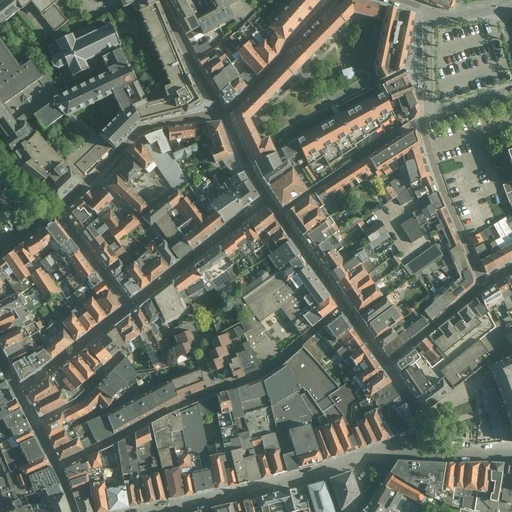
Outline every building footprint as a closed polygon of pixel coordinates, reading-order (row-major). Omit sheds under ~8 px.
[(10,152),(19,146),(21,149),(10,157),(19,169),(40,186),(45,191),(57,204),(85,177),(84,175),(112,148),(114,150),(134,130),(139,125),(185,113),(203,103),(192,86),(193,86),(189,78),(188,78),(157,4),(155,0),(120,0),(125,8),(136,3),(139,11),(170,86),(163,89),(164,90),(143,98),(142,97),(130,72),(135,69),(130,61),(126,63),(118,48),(120,47),(119,46),(120,45),(120,44),(119,45),(117,40),(117,39),(118,38),(115,31),(113,32),(113,31),(112,31),(110,26),(111,26),(111,25),(110,26),(109,24),(108,25),(109,26),(103,29),(102,28),(102,29),(97,31),(97,30),(96,31),(93,25),(71,35),(57,41),(57,40),(55,41),(55,42),(47,46),(53,57),(51,63),(54,68),(59,68),(69,87),(57,92),(51,83),(53,82),(46,73),(40,77),(30,62),(20,69),(0,41),(0,25),(17,13),(41,43),(67,23),(53,5),(59,0),(5,0),(0,4),(0,130),(7,141),(4,143),(10,152)] [(189,1),(188,0),(169,0),(175,9),(189,1)] [(240,0),(233,0),(235,2),(231,5),(197,23),(199,28),(202,33),(203,36),(233,20),(235,23),(239,18),(242,21),(252,11),(243,3),(240,0)] [(212,0),(213,2),(211,3),(215,10),(224,6),(232,1),(230,0),(212,0)] [(292,56),(289,58),(289,59),(288,59),(288,60),(232,116),(254,162),(275,153),(268,138),(260,142),(254,130),(249,120),(290,77),(292,75),(292,76),(294,74),(309,59),(309,58),(344,23),(353,13),(378,19),(378,18),(380,19),(380,15),(379,15),(380,9),(378,9),(378,5),(357,0),(346,0),(293,55),(292,55),(292,56)] [(315,6),(308,0),(293,0),(290,4),(305,18),(315,6)] [(431,0),(429,5),(449,11),(452,10),(454,3),(446,1),(444,0),(431,0)] [(196,14),(189,1),(175,9),(181,21),(193,15),(196,14)] [(305,18),(290,4),(279,16),(294,30),(305,18)] [(373,70),(379,81),(403,69),(414,17),(414,16),(403,12),(403,13),(402,15),(397,13),(397,11),(386,7),(386,8),(383,21),(382,28),(374,27),(368,56),(375,58),(373,70)] [(255,13),(247,22),(249,25),(251,27),(254,23),(258,20),(259,18),(255,13)] [(181,21),(178,22),(185,35),(190,32),(193,38),(202,33),(199,28),(197,23),(193,15),(181,21)] [(294,30),(279,16),(268,28),(274,33),(284,42),(294,30)] [(268,28),(258,20),(254,23),(264,32),(261,36),(276,56),(284,42),(274,33),(268,28)] [(261,36),(257,32),(251,36),(260,46),(255,51),(267,65),(276,56),(261,36)] [(207,43),(193,50),(196,56),(210,48),(207,43)] [(252,47),(248,43),(237,53),(249,68),(256,76),(256,77),(267,65),(255,51),(252,47)] [(231,64),(222,52),(209,61),(205,55),(197,60),(210,80),(231,64)] [(239,76),(231,64),(210,80),(218,94),(228,86),(237,78),(241,82),(243,80),(246,77),(242,73),(239,76)] [(403,70),(403,69),(379,81),(379,82),(382,81),(385,86),(382,87),(382,86),(381,86),(387,97),(388,96),(389,100),(392,98),(393,101),(413,93),(409,85),(407,83),(408,83),(406,79),(407,78),(403,70)] [(246,87),(241,82),(237,78),(228,86),(237,96),(246,87)] [(237,96),(228,86),(218,94),(223,102),(225,104),(227,105),(237,96)] [(418,106),(413,93),(393,101),(394,102),(390,104),(393,108),(399,105),(403,113),(416,106),(418,106)] [(382,95),(296,143),(301,152),(309,166),(308,166),(308,167),(323,157),(328,165),(327,166),(356,147),(355,147),(354,146),(382,128),(381,127),(381,128),(380,127),(395,117),(395,116),(394,117),(382,95)] [(421,115),(418,106),(416,106),(403,113),(396,116),(402,127),(421,115)] [(220,123),(205,124),(211,141),(225,136),(220,123)] [(194,132),(193,125),(180,127),(182,138),(195,136),(194,132)] [(182,138),(180,127),(167,128),(169,140),(182,138)] [(172,154),(162,129),(149,134),(143,136),(143,137),(144,137),(148,144),(150,146),(155,143),(157,147),(161,158),(172,154)] [(400,137),(367,158),(374,168),(377,173),(382,170),(385,175),(386,176),(392,173),(388,167),(403,158),(421,147),(417,135),(411,130),(400,137)] [(228,146),(225,136),(211,141),(215,150),(208,152),(212,159),(215,165),(222,161),(232,155),(231,153),(228,146)] [(301,152),(296,143),(296,142),(275,153),(254,162),(262,178),(287,161),(301,152)] [(150,146),(148,144),(143,147),(150,158),(152,161),(175,194),(177,192),(187,183),(175,162),(172,155),(172,154),(161,158),(157,147),(155,143),(150,146)] [(196,144),(172,155),(175,162),(182,159),(182,160),(191,156),(191,155),(196,153),(198,148),(196,144)] [(133,146),(127,152),(148,175),(156,167),(142,148),(140,147),(137,150),(133,146)] [(405,165),(424,158),(421,147),(403,158),(405,165)] [(236,161),(232,155),(222,161),(226,168),(236,161)] [(374,168),(367,158),(358,164),(368,178),(375,174),(377,173),(374,168)] [(426,166),(424,158),(405,165),(404,165),(398,170),(400,173),(395,175),(398,179),(401,177),(406,174),(426,166)] [(294,172),(287,161),(262,178),(282,208),(286,206),(307,191),(294,172)] [(141,170),(132,162),(119,175),(127,184),(141,170)] [(368,178),(358,164),(350,170),(359,184),(368,178)] [(429,176),(426,166),(406,174),(401,177),(402,181),(409,179),(410,184),(409,184),(410,186),(420,179),(429,176)] [(302,171),(311,184),(315,181),(307,168),(302,171)] [(361,187),(359,184),(350,170),(340,176),(349,191),(351,194),(361,187)] [(385,175),(382,170),(377,173),(375,174),(378,179),(385,175)] [(243,173),(228,180),(223,184),(229,191),(241,210),(242,210),(258,198),(245,178),(243,173)] [(388,180),(386,176),(385,175),(378,179),(381,184),(388,180)] [(349,191),(340,176),(331,182),(340,196),(343,194),(349,191)] [(433,185),(429,176),(420,179),(410,186),(410,187),(412,189),(415,188),(417,191),(433,185)] [(116,177),(108,186),(108,187),(140,217),(148,207),(116,177)] [(389,184),(391,187),(396,197),(401,194),(394,181),(389,184)] [(340,196),(331,182),(321,188),(330,202),(340,196)] [(437,193),(433,185),(417,191),(413,193),(416,198),(417,200),(421,198),(426,195),(427,198),(436,194),(437,194),(437,193)] [(396,197),(391,187),(380,193),(387,203),(395,198),(396,197)] [(410,187),(401,194),(406,202),(407,203),(416,198),(413,193),(412,189),(410,187)] [(330,202),(321,188),(309,197),(311,201),(315,198),(316,199),(316,201),(319,205),(323,206),(330,202)] [(112,200),(103,190),(95,198),(88,192),(82,198),(82,199),(80,200),(92,212),(93,211),(96,214),(97,217),(98,216),(98,217),(99,219),(108,230),(111,233),(119,227),(126,235),(141,223),(131,214),(120,224),(112,214),(116,209),(110,203),(112,200)] [(241,210),(229,191),(211,205),(206,196),(199,201),(202,206),(208,215),(209,216),(209,217),(214,213),(223,225),(241,210)] [(184,200),(177,192),(175,194),(165,201),(142,219),(151,226),(165,215),(172,210),(175,208),(179,205),(178,205),(184,200)] [(396,197),(395,198),(401,207),(406,202),(401,194),(396,197)] [(443,208),(440,201),(437,194),(436,194),(427,198),(430,206),(412,214),(413,217),(419,229),(425,224),(427,228),(433,223),(437,220),(434,213),(443,208)] [(311,201),(309,197),(300,203),(286,213),(303,237),(325,221),(311,201)] [(185,199),(184,200),(178,205),(179,205),(205,240),(223,225),(214,213),(209,217),(209,216),(204,220),(192,204),(190,205),(185,199)] [(92,212),(80,200),(70,209),(73,213),(79,212),(82,209),(89,219),(96,214),(93,211),(92,212)] [(205,240),(179,205),(175,208),(185,222),(176,231),(191,251),(205,240)] [(444,208),(443,208),(434,213),(437,220),(433,223),(435,227),(439,225),(438,222),(448,217),(444,208)] [(73,213),(70,209),(64,214),(81,234),(99,219),(98,217),(98,216),(97,217),(96,214),(89,219),(82,209),(79,212),(73,213)] [(267,211),(249,225),(254,235),(257,232),(273,220),(267,211)] [(191,251),(176,231),(165,215),(151,226),(171,250),(178,261),(191,251)] [(364,220),(360,215),(353,220),(357,225),(364,220)] [(419,229),(413,217),(400,226),(411,244),(423,236),(419,229)] [(452,226),(448,217),(438,222),(439,225),(435,227),(438,234),(439,235),(443,234),(442,231),(452,226)] [(338,231),(334,225),(329,218),(325,221),(303,237),(313,250),(334,234),(338,231)] [(81,234),(94,251),(104,243),(99,237),(108,230),(99,219),(81,234)] [(504,219),(497,223),(511,251),(511,233),(510,229),(505,220),(504,219)] [(274,222),(273,220),(257,232),(254,235),(261,247),(263,244),(270,238),(269,236),(279,228),(274,222)] [(353,220),(338,231),(334,234),(313,250),(320,260),(330,253),(333,257),(335,256),(343,250),(335,239),(339,236),(341,237),(357,225),(353,220)] [(54,221),(49,225),(42,230),(51,242),(48,244),(49,245),(48,246),(47,248),(48,250),(50,249),(54,253),(70,241),(54,221)] [(372,227),(364,233),(363,234),(369,243),(386,231),(380,222),(372,227)] [(511,259),(511,251),(497,223),(493,226),(500,238),(494,242),(500,252),(506,263),(511,259)] [(254,235),(249,225),(239,232),(252,253),(253,254),(254,254),(259,262),(265,258),(261,253),(267,249),(263,244),(261,247),(254,235)] [(171,250),(151,226),(148,228),(154,237),(158,237),(150,243),(145,248),(148,252),(152,255),(156,252),(168,269),(178,261),(171,250)] [(455,235),(452,226),(442,231),(443,234),(439,235),(438,234),(432,237),(435,242),(438,241),(439,241),(440,241),(440,242),(455,235)] [(119,227),(111,233),(118,242),(123,238),(126,236),(126,235),(119,227)] [(281,230),(279,228),(269,236),(270,238),(263,244),(267,249),(270,255),(289,242),(288,242),(281,230)] [(51,242),(42,230),(34,236),(44,249),(49,245),(48,244),(51,242)] [(252,253),(239,232),(229,240),(242,261),(243,263),(242,263),(244,272),(252,268),(247,259),(253,254),(252,253)] [(487,239),(484,232),(469,239),(473,247),(487,239)] [(460,244),(455,235),(440,242),(441,243),(439,244),(441,248),(445,246),(447,250),(460,244)] [(44,249),(34,236),(22,244),(34,260),(39,256),(37,253),(44,249)] [(126,242),(123,238),(118,242),(121,246),(126,242)] [(242,261),(229,240),(219,248),(231,266),(236,263),(237,264),(235,265),(240,275),(242,274),(241,274),(244,272),(242,263),(243,263),(242,261)] [(75,248),(70,241),(54,253),(40,263),(42,267),(41,268),(48,277),(67,262),(63,256),(69,252),(70,254),(76,249),(75,248)] [(122,248),(121,246),(118,242),(109,249),(104,243),(94,251),(108,270),(118,262),(116,259),(113,254),(122,248)] [(298,256),(289,242),(270,255),(267,257),(275,268),(267,273),(263,271),(256,275),(256,280),(253,283),(256,287),(278,272),(277,271),(298,256)] [(500,252),(494,242),(490,244),(495,254),(490,257),(496,268),(506,263),(500,252)] [(39,269),(34,260),(22,244),(13,252),(29,277),(39,269)] [(399,253),(393,244),(389,247),(367,261),(360,267),(336,284),(343,294),(374,271),(389,260),(395,256),(399,253)] [(465,258),(460,244),(447,250),(448,252),(448,253),(450,259),(448,260),(448,261),(443,263),(444,266),(465,258)] [(483,244),(474,249),(477,256),(486,251),(483,244)] [(125,252),(122,248),(113,254),(116,259),(125,252)] [(231,266),(219,248),(192,268),(208,293),(214,289),(215,290),(217,292),(226,286),(228,287),(234,283),(229,268),(232,267),(231,266)] [(330,275),(336,284),(360,267),(367,261),(363,256),(365,254),(361,248),(356,252),(358,255),(354,257),(342,265),(330,274),(330,275)] [(78,252),(76,249),(70,254),(69,252),(63,256),(67,262),(78,253),(78,252)] [(29,277),(13,252),(1,260),(17,283),(11,288),(14,292),(17,296),(27,289),(34,284),(29,277)] [(152,255),(148,252),(132,264),(149,284),(168,269),(156,252),(152,255)] [(94,273),(78,253),(67,262),(86,286),(86,285),(84,282),(94,273)] [(330,253),(320,260),(330,274),(342,265),(335,256),(333,257),(330,253)] [(306,267),(298,256),(277,271),(278,272),(286,283),(288,280),(306,267)] [(401,264),(395,256),(389,260),(395,268),(401,264)] [(496,268),(490,257),(480,262),(485,274),(496,268)] [(470,270),(465,258),(444,266),(444,267),(440,269),(445,273),(454,269),(457,276),(457,277),(462,274),(470,270)] [(17,283),(1,260),(0,260),(0,274),(5,280),(10,287),(11,288),(17,283)] [(86,286),(67,262),(48,277),(60,293),(66,301),(74,294),(85,286),(86,286)] [(123,267),(118,262),(108,270),(114,278),(123,271),(124,270),(122,268),(123,267)] [(439,269),(433,263),(427,267),(431,273),(433,275),(439,269)] [(149,284),(132,264),(130,266),(124,270),(123,271),(125,273),(139,292),(149,284)] [(328,298),(306,267),(288,280),(310,311),(328,298)] [(431,273),(427,267),(421,272),(425,277),(425,278),(431,273)] [(48,277),(41,268),(39,269),(29,277),(34,284),(35,286),(48,277)] [(208,293),(192,268),(174,282),(179,293),(181,293),(184,301),(188,299),(188,298),(192,295),(194,299),(199,297),(198,296),(206,292),(207,293),(208,293)] [(474,282),(470,270),(462,274),(457,277),(457,276),(451,279),(450,277),(449,279),(453,283),(456,281),(465,293),(473,285),(474,282)] [(377,274),(374,271),(343,294),(350,303),(374,285),(370,280),(377,274)] [(286,283),(278,272),(256,287),(240,299),(242,304),(246,316),(248,319),(251,329),(245,333),(248,341),(251,350),(266,338),(268,340),(271,338),(266,330),(260,323),(280,309),(294,328),(302,322),(299,318),(310,311),(288,280),(286,283)] [(425,277),(421,272),(415,276),(419,281),(425,277)] [(101,283),(94,273),(84,282),(86,285),(90,291),(92,290),(101,283)] [(139,292),(125,273),(115,280),(129,298),(131,298),(139,292)] [(5,280),(0,274),(0,283),(1,284),(3,282),(8,289),(10,287),(5,280)] [(60,293),(48,277),(35,286),(46,302),(46,303),(51,300),(58,295),(60,293)] [(447,280),(446,278),(442,282),(444,285),(443,285),(457,300),(465,293),(456,281),(453,283),(449,279),(447,280)] [(382,279),(374,285),(350,303),(358,314),(382,297),(379,293),(376,289),(384,283),(382,279)] [(511,294),(505,280),(495,286),(503,303),(507,310),(508,313),(511,311),(511,305),(508,297),(511,294)] [(1,284),(0,283),(0,298),(14,292),(11,288),(10,287),(8,289),(3,282),(1,284)] [(179,293),(174,282),(151,300),(163,326),(191,313),(192,316),(195,314),(192,309),(191,306),(188,299),(184,301),(181,293),(179,293)] [(119,305),(101,283),(92,290),(99,299),(96,301),(108,316),(118,308),(119,305)] [(46,302),(35,286),(34,284),(27,289),(17,296),(14,292),(0,298),(0,317),(13,311),(24,305),(29,313),(46,302)] [(457,300),(443,285),(435,292),(448,307),(457,300)] [(88,290),(85,286),(74,294),(83,306),(97,324),(106,318),(92,298),(88,301),(83,294),(88,290)] [(495,286),(481,295),(483,305),(486,312),(503,303),(495,286)] [(402,301),(395,290),(359,316),(366,327),(393,307),(402,301)] [(448,307),(435,292),(429,298),(440,314),(448,307)] [(66,301),(60,293),(58,295),(63,303),(66,301)] [(234,308),(242,304),(240,299),(239,295),(228,303),(234,308)] [(485,364),(488,367),(511,354),(511,346),(506,337),(511,332),(511,322),(501,328),(499,322),(492,323),(486,312),(483,305),(481,295),(480,296),(475,300),(475,299),(428,337),(425,339),(412,350),(419,360),(421,358),(425,363),(431,372),(433,370),(436,374),(440,380),(450,393),(454,390),(485,364)] [(336,308),(328,298),(310,311),(299,318),(302,322),(294,328),(295,329),(296,329),(301,336),(311,328),(335,309),(335,308),(336,308)] [(440,314),(429,298),(425,302),(429,307),(423,311),(425,313),(420,316),(422,318),(427,325),(432,322),(440,314)] [(163,326),(151,300),(139,309),(151,330),(157,343),(162,340),(158,334),(159,334),(156,327),(161,324),(163,326)] [(71,304),(67,307),(73,315),(86,333),(97,324),(88,312),(83,306),(77,312),(71,304)] [(29,313),(24,305),(13,311),(16,314),(19,319),(15,321),(0,329),(0,339),(24,327),(33,323),(29,316),(28,313),(29,313)] [(402,319),(393,307),(366,327),(375,339),(402,319)] [(151,330),(139,309),(130,316),(139,334),(138,334),(139,336),(155,373),(163,369),(164,369),(167,368),(165,361),(160,363),(155,351),(153,352),(144,334),(151,330)] [(16,314),(13,311),(0,317),(0,329),(15,321),(12,316),(16,314)] [(66,320),(59,311),(54,315),(61,325),(62,324),(75,341),(86,333),(73,315),(66,320)] [(323,328),(309,340),(314,345),(321,339),(320,339),(323,337),(334,350),(340,346),(336,340),(350,328),(340,315),(323,328)] [(139,334),(130,316),(114,328),(125,345),(130,354),(135,349),(130,342),(139,336),(138,334),(139,334)] [(427,325),(422,318),(408,328),(381,348),(387,357),(427,325)] [(251,329),(248,319),(240,322),(242,327),(244,330),(241,332),(238,327),(233,330),(237,338),(245,333),(251,329)] [(408,328),(402,319),(375,339),(381,348),(408,328)] [(33,323),(24,327),(29,336),(39,331),(44,328),(40,321),(34,324),(33,323)] [(73,343),(63,330),(56,321),(40,334),(43,336),(43,337),(48,333),(52,338),(54,336),(65,350),(73,343)] [(29,336),(24,327),(0,339),(0,346),(2,351),(28,337),(29,336)] [(180,332),(178,327),(165,332),(167,337),(180,332)] [(125,345),(114,328),(105,335),(119,351),(125,345)] [(355,335),(350,328),(336,340),(340,346),(355,335)] [(193,341),(190,331),(173,337),(177,347),(188,343),(193,341)] [(511,354),(488,367),(487,368),(489,371),(490,374),(494,381),(495,382),(501,400),(502,402),(503,406),(504,408),(506,415),(507,417),(509,423),(510,425),(510,430),(511,441),(511,442),(511,332),(506,337),(511,346),(511,354)] [(229,344),(226,334),(211,340),(214,350),(225,346),(225,345),(229,344)] [(119,351),(105,335),(96,341),(111,358),(118,351),(119,351)] [(362,346),(355,335),(340,346),(334,350),(335,352),(336,352),(343,362),(349,357),(362,346)] [(65,350),(54,336),(52,338),(46,343),(47,344),(50,349),(45,353),(44,354),(50,361),(65,350)] [(32,344),(28,337),(2,351),(7,359),(32,344)] [(43,338),(32,344),(7,359),(11,366),(34,352),(47,344),(46,343),(43,338)] [(325,357),(314,345),(309,340),(301,347),(302,348),(317,364),(325,357)] [(111,358),(96,341),(87,348),(102,366),(111,358)] [(251,350),(248,341),(241,344),(243,351),(235,354),(236,358),(242,375),(243,375),(258,369),(251,350)] [(191,352),(188,343),(177,347),(171,349),(175,357),(175,359),(176,359),(184,355),(186,360),(191,358),(189,353),(191,352)] [(130,354),(125,345),(119,351),(118,351),(123,356),(125,358),(127,359),(130,354)] [(228,355),(225,346),(214,350),(208,352),(212,361),(222,358),(228,355)] [(369,354),(362,346),(349,357),(355,366),(362,361),(361,359),(369,354)] [(102,366),(87,348),(78,355),(94,373),(102,366)] [(317,364),(302,348),(285,364),(304,389),(305,391),(307,391),(316,405),(328,396),(327,395),(337,390),(336,388),(337,387),(317,364)] [(419,360),(412,350),(394,364),(394,367),(399,375),(419,360)] [(11,366),(19,382),(20,382),(21,382),(33,374),(37,371),(38,372),(40,370),(40,369),(50,361),(44,354),(45,353),(43,351),(35,356),(34,352),(11,366)] [(375,363),(369,354),(361,359),(362,361),(355,366),(355,367),(354,368),(356,372),(354,373),(353,373),(350,375),(352,378),(353,378),(375,363)] [(94,373),(78,355),(69,362),(86,381),(94,373)] [(229,369),(234,381),(244,377),(243,375),(242,375),(236,358),(230,360),(228,355),(222,358),(226,367),(227,370),(229,369)] [(175,359),(175,357),(165,361),(167,368),(178,364),(176,359),(175,359)] [(96,388),(113,399),(114,399),(122,391),(124,393),(132,384),(130,382),(137,375),(127,359),(125,358),(97,387),(97,388),(96,388)] [(226,367),(222,358),(212,361),(206,364),(210,373),(226,367)] [(419,360),(399,375),(408,388),(416,399),(440,380),(436,374),(433,370),(431,372),(425,363),(421,358),(419,360)] [(86,381),(69,362),(68,363),(60,369),(59,370),(76,389),(80,386),(86,381)] [(343,363),(338,365),(342,372),(347,369),(343,363)] [(382,373),(375,363),(353,378),(361,388),(363,386),(382,373)] [(304,389),(285,364),(262,379),(266,394),(267,397),(271,416),(274,423),(273,439),(279,458),(279,453),(293,448),(299,468),(322,462),(319,452),(313,437),(309,426),(310,426),(308,422),(314,419),(311,414),(310,415),(297,393),(304,389)] [(76,389),(59,370),(48,378),(57,393),(61,391),(68,404),(74,400),(84,391),(80,386),(76,389)] [(105,416),(113,435),(178,400),(206,389),(199,370),(198,370),(199,371),(190,374),(171,381),(170,380),(163,384),(160,379),(157,381),(160,386),(105,416)] [(389,383),(382,373),(363,386),(369,396),(389,383)] [(57,393),(48,378),(26,395),(33,406),(57,394),(57,393)] [(266,394),(262,379),(255,382),(260,399),(267,397),(266,394)] [(450,393),(440,380),(416,399),(424,412),(450,393)] [(352,394),(355,392),(347,381),(337,387),(336,388),(337,390),(327,395),(328,396),(342,421),(351,417),(367,447),(376,444),(352,394)] [(260,399),(255,382),(248,385),(253,401),(260,399)] [(0,396),(10,391),(5,383),(0,385),(0,396)] [(399,397),(389,383),(369,396),(377,410),(392,438),(408,432),(390,403),(399,397)] [(253,401),(248,385),(236,390),(240,405),(253,401)] [(361,388),(355,392),(352,394),(376,444),(392,438),(377,410),(369,396),(363,386),(361,388)] [(97,388),(97,387),(82,402),(81,403),(89,416),(97,406),(102,412),(114,402),(113,400),(114,399),(113,399),(96,388),(97,388)] [(305,391),(304,389),(297,393),(310,415),(311,414),(314,419),(316,419),(318,425),(320,430),(332,458),(343,455),(322,414),(316,405),(307,391),(305,391)] [(244,418),(240,405),(236,390),(226,393),(233,420),(235,427),(237,434),(243,433),(239,419),(244,418)] [(0,408),(15,400),(10,391),(0,396),(0,408)] [(61,391),(57,393),(57,394),(33,406),(39,418),(68,404),(61,391)] [(233,420),(226,393),(217,395),(221,413),(216,414),(219,424),(220,431),(223,446),(239,442),(237,434),(235,427),(233,420)] [(221,413),(217,395),(210,398),(214,415),(216,414),(221,413)] [(342,421),(328,396),(316,405),(322,414),(343,455),(357,450),(342,421)] [(271,416),(267,397),(260,399),(253,401),(240,405),(244,418),(248,432),(252,447),(260,445),(262,455),(264,455),(271,477),(284,473),(279,458),(273,439),(274,423),(271,416)] [(404,405),(399,397),(390,403),(408,432),(415,429),(416,426),(404,405)] [(214,415),(210,398),(203,400),(208,420),(209,419),(209,417),(214,415)] [(0,421),(20,410),(15,400),(0,408),(0,421)] [(208,420),(203,400),(196,403),(200,417),(201,422),(208,420)] [(89,416),(81,403),(68,410),(76,422),(89,416)] [(200,417),(196,403),(178,411),(179,422),(179,427),(181,433),(190,475),(189,475),(193,495),(214,490),(206,447),(201,422),(200,417)] [(0,433),(25,420),(20,410),(0,421),(0,433)] [(76,422),(68,410),(42,424),(49,439),(64,432),(73,428),(77,427),(76,422)] [(179,422),(178,411),(169,415),(166,417),(168,426),(170,435),(181,433),(179,427),(179,422)] [(113,435),(105,416),(87,423),(91,430),(96,444),(113,435)] [(168,426),(166,417),(151,425),(155,441),(157,453),(174,450),(170,435),(168,426)] [(351,417),(342,421),(357,450),(367,447),(351,417)] [(0,443),(30,428),(25,420),(0,433),(0,443)] [(91,430),(87,423),(78,428),(77,427),(73,428),(77,438),(54,450),(59,461),(90,447),(87,439),(84,440),(81,434),(91,430)] [(320,430),(318,425),(312,427),(320,452),(324,461),(332,458),(320,430)] [(35,438),(30,428),(0,443),(0,450),(1,454),(35,438)] [(77,438),(73,428),(64,432),(49,439),(54,450),(77,438)] [(134,435),(133,435),(135,449),(150,441),(148,428),(134,435)] [(223,446),(220,431),(216,432),(218,442),(214,443),(214,445),(206,447),(214,490),(227,488),(225,479),(228,479),(223,455),(225,455),(223,446)] [(261,480),(252,447),(248,432),(243,433),(237,434),(239,442),(246,464),(243,465),(248,483),(261,480)] [(190,475),(181,433),(170,435),(174,450),(178,474),(184,497),(193,495),(189,475),(190,475)] [(135,449),(133,435),(124,440),(126,453),(129,452),(135,449)] [(44,456),(35,438),(1,454),(3,459),(8,473),(19,468),(19,469),(44,456)] [(126,453),(124,440),(117,443),(121,469),(122,475),(130,473),(126,453)] [(154,457),(150,441),(135,449),(138,462),(138,466),(146,505),(156,502),(148,469),(156,467),(154,457)] [(246,464),(239,442),(223,446),(225,455),(230,453),(237,486),(248,483),(243,465),(246,464)] [(262,455),(260,445),(252,447),(261,480),(271,477),(264,455),(262,455)] [(299,468),(293,448),(279,453),(279,458),(284,473),(299,468)] [(178,474),(174,450),(157,453),(162,472),(168,500),(184,497),(178,474)] [(101,469),(99,452),(87,458),(90,473),(101,469)] [(131,463),(129,452),(126,453),(130,473),(130,474),(136,473),(137,477),(131,478),(132,481),(133,485),(138,506),(146,505),(138,466),(138,462),(131,463)] [(230,453),(225,455),(223,455),(228,479),(225,479),(227,488),(237,486),(230,453)] [(50,468),(44,456),(19,469),(21,475),(16,477),(20,488),(26,485),(24,479),(50,468)] [(90,473),(87,458),(64,469),(63,471),(67,482),(85,476),(90,474),(90,473)] [(0,462),(4,475),(5,475),(8,473),(3,459),(0,460),(0,462)] [(400,461),(392,474),(429,494),(427,496),(443,503),(446,491),(443,490),(448,464),(400,461)] [(453,499),(458,464),(448,464),(443,490),(446,491),(443,503),(452,506),(453,500),(453,499)] [(463,503),(467,464),(458,464),(453,499),(461,500),(459,501),(459,502),(463,503)] [(491,490),(486,511),(470,511),(463,510),(461,511),(494,511),(505,464),(492,464),(491,490)] [(470,511),(475,511),(482,464),(467,464),(463,503),(463,510),(470,511)] [(492,464),(482,464),(475,511),(486,511),(491,490),(492,464)] [(509,511),(511,501),(511,464),(505,464),(494,511),(509,511)] [(158,474),(156,467),(148,469),(156,502),(164,501),(159,478),(158,474)] [(0,490),(0,491),(5,505),(0,507),(2,511),(30,511),(26,503),(24,497),(30,495),(26,485),(20,488),(16,477),(21,475),(19,469),(19,468),(8,473),(5,475),(6,478),(0,479),(0,490)] [(59,485),(50,468),(24,479),(26,485),(30,495),(38,491),(39,493),(43,492),(59,485)] [(108,511),(105,488),(101,469),(90,473),(90,474),(85,476),(88,485),(92,511),(108,511)] [(132,481),(131,478),(130,474),(130,473),(122,475),(123,484),(128,508),(138,506),(133,485),(128,486),(128,482),(132,481)] [(350,473),(340,476),(329,480),(340,510),(341,510),(346,506),(357,496),(358,494),(350,473)] [(429,494),(392,474),(383,486),(432,511),(434,507),(424,501),(427,496),(429,494)] [(88,485),(85,476),(67,482),(71,491),(88,485)] [(307,487),(314,511),(333,511),(324,482),(307,487)] [(108,511),(128,508),(123,484),(105,488),(108,511)] [(63,495),(59,485),(43,492),(39,493),(42,501),(44,501),(63,496),(63,495)] [(92,511),(88,485),(71,491),(75,502),(78,511),(92,511)] [(431,511),(432,511),(383,486),(373,501),(389,511),(431,511)] [(294,490),(280,493),(250,500),(253,511),(308,511),(304,497),(301,498),(300,497),(299,496),(296,497),(294,490)] [(42,501),(39,493),(38,491),(30,495),(24,497),(26,503),(30,511),(48,511),(45,503),(44,501),(42,501)] [(68,511),(63,496),(44,501),(45,503),(48,511),(68,511)] [(253,511),(250,500),(240,503),(243,511),(253,511)] [(459,501),(453,500),(452,506),(463,510),(463,503),(459,502),(459,501)] [(389,511),(373,501),(366,511),(389,511)] [(243,511),(240,503),(231,505),(233,511),(243,511)]
